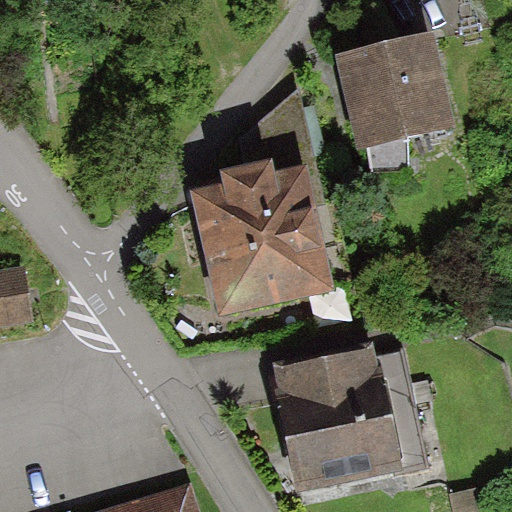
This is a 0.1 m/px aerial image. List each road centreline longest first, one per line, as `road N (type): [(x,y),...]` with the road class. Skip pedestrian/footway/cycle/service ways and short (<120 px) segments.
road 1 (residential): [(94,270),(323,0)]
road 2 (residential): [(94,270),(178,385),(255,511)]
road 3 (residential): [(0,157),(94,270)]
